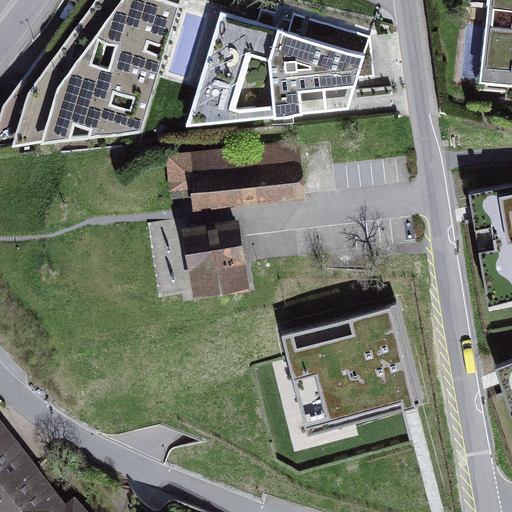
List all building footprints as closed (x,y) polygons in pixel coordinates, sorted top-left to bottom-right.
[(141,132),(179,3),(167,0),(98,0),(27,93),(12,138),(141,132)] [(511,0),(489,0),(481,74),(511,77),(511,0)] [(367,54),(216,11),(184,132),(352,114),(367,54)] [(303,146),(169,158),(172,195),(193,194),(194,209),(308,199),(303,146)] [(511,190),(472,198),(491,304),(511,298),(511,190)] [(241,223),(181,228),(187,291),(247,286),(241,223)] [(389,311),(283,338),(308,433),(413,406),(389,311)] [(511,367),(499,372),(511,410),(511,367)] [(0,511),(85,511),(79,504),(68,511),(65,511),(0,425),(0,511)]
